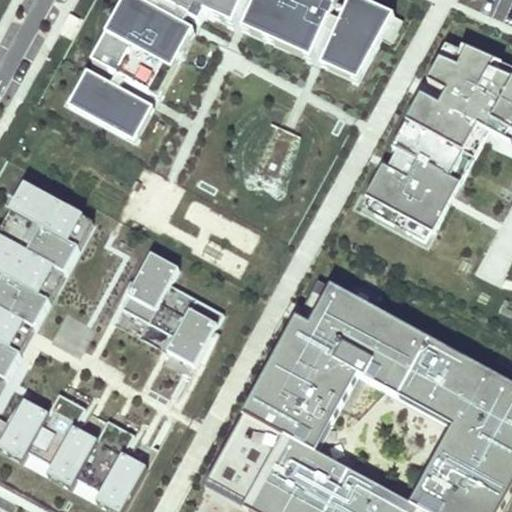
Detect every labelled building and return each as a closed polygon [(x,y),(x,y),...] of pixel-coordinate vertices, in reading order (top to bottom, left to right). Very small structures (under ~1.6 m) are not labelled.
[(129,0),(93,66),(160,103),(196,37),(129,0)] [(150,0),(201,28),(206,17),(235,30),(248,0),(150,0)] [(259,0),(244,34),(272,47),(313,65),(342,0),(259,0)] [(353,0),(322,69),(359,86),(395,19),(375,10),(353,0)] [(511,147),(511,71),(460,48),(456,53),(447,48),(428,84),(447,95),(439,108),(421,98),(392,150),(398,152),(389,170),(383,168),(367,201),(383,209),(377,219),(429,248),(490,135),(511,147)] [(70,110),(136,146),(155,112),(88,75),(70,110)] [(261,187),(276,151),(290,157),(298,139),(277,131),(273,142),(267,139),(249,182),(261,187)] [(0,380),(8,386),(23,360),(13,354),(27,328),(37,334),(52,306),(42,301),(57,274),(67,279),(81,253),(71,248),(86,221),(26,189),(11,217),(22,222),(9,246),(0,240),(0,380)] [(22,222),(11,217),(0,237),(0,240),(9,246),(22,222)] [(95,227),(86,221),(71,248),(81,253),(95,227)] [(169,356),(196,371),(225,318),(172,289),(181,273),(153,258),(123,312),(177,341),(169,356)] [(67,279),(57,274),(42,301),(52,306),(67,279)] [(504,511),(511,499),(511,389),(317,283),(204,492),(241,511),(504,511)] [(27,328),(13,354),(23,360),(37,334),(27,328)] [(0,380),(0,401),(8,386),(0,380)] [(108,511),(126,511),(148,472),(125,459),(136,439),(109,425),(98,444),(76,432),(87,413),(60,398),(50,418),(26,405),(13,428),(0,452),(0,453),(25,466),(30,456),(54,470),(49,480),(74,493),(79,483),(103,496),(98,506),(108,511)]
